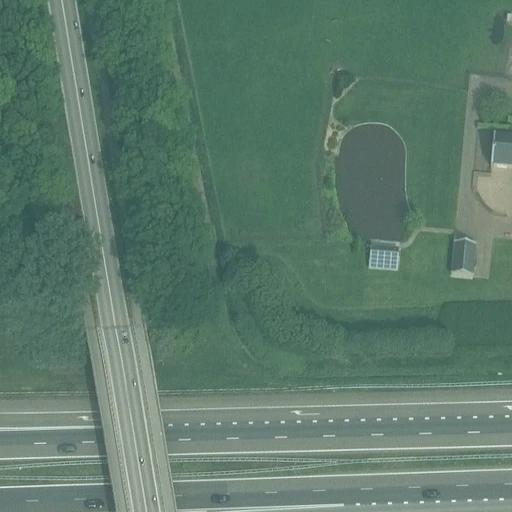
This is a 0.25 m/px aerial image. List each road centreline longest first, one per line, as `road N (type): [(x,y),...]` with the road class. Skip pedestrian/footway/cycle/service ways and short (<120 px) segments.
road 1 (tertiary): [(143,511),(60,0)]
road 2 (motorway): [(511,433),(107,441)]
road 3 (motorway): [(0,502),(353,489)]
road 4 (motorway): [(353,489),(511,483)]
road 5 (motorway): [(215,511),(353,489)]
